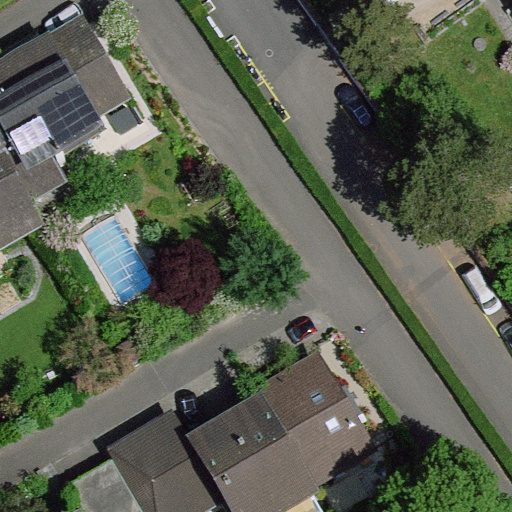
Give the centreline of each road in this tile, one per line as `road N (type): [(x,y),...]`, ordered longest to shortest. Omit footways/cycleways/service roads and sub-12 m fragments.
road 1 (residential): [(154,0),(501,511)]
road 2 (residential): [(251,0),(511,378)]
